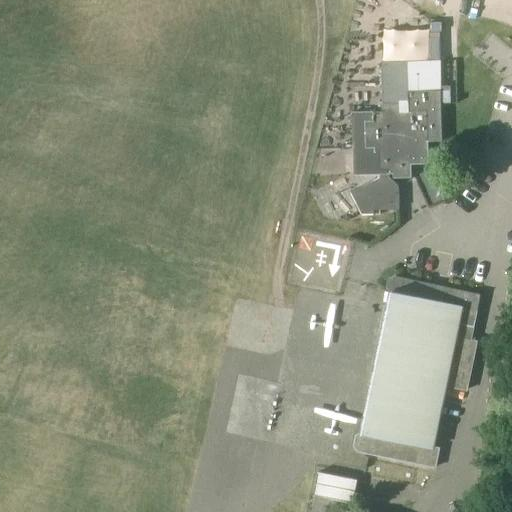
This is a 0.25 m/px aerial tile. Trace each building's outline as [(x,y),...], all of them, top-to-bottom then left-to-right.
[(440,33),(429,33),(429,59),(429,75),(429,80),(440,80),(440,75),(440,61),(440,59),(440,33)] [(355,166),(413,164),(430,163),(429,141),(443,141),(441,89),(408,91),(409,110),(402,110),(402,100),(381,101),(382,111),(353,112),(355,166)] [(353,191),(364,212),(374,212),(374,213),(374,210),(400,209),(399,189),(391,189),(390,173),(393,173),(393,179),(404,178),(414,178),(413,164),(355,166),(355,175),(381,174),(381,177),(353,191)] [(477,341),(476,340),(476,338),(472,337),(478,309),(481,294),(460,290),(395,276),(389,279),(388,286),(392,292),(388,308),(363,432),(357,435),(355,445),(359,451),(371,453),(413,461),(436,466),(440,447),(435,445),(447,386),(467,390),(477,341)] [(353,503),(358,479),(319,471),(314,495),(353,503)]
